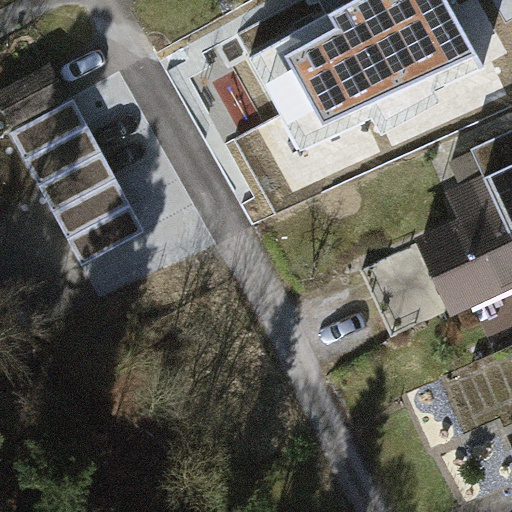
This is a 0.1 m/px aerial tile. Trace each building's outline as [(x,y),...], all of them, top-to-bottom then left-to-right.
[(487,72),(449,0),(369,0),(254,61),(304,153),(487,72)] [(50,67),(0,93),(0,102),(12,124),(66,96),(50,67)] [(68,100),(14,128),(43,181),(36,185),(80,268),(141,236),(68,100)] [(511,130),(472,149),(486,180),(511,235),(511,130)] [(465,190),(462,191),(474,219),(422,243),(452,308),(511,280),(511,235),(486,180),(482,182),(469,153),(451,162),(465,190)] [(0,244),(13,237),(0,217),(0,244)] [(452,308),(422,243),(363,270),(393,335),(452,308)]
